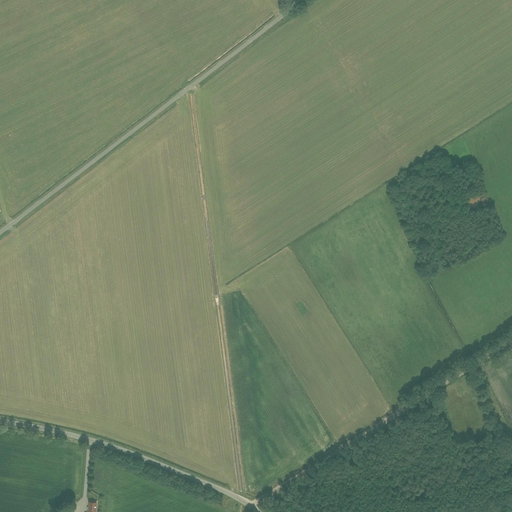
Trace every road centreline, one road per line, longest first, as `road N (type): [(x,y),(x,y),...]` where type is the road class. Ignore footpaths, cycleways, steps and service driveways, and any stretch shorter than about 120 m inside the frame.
road 1 (unclassified): [(0,231),(295,0)]
road 2 (track): [(511,339),(249,506)]
road 3 (tertiary): [(256,511),(199,479),(87,435),(0,420)]
